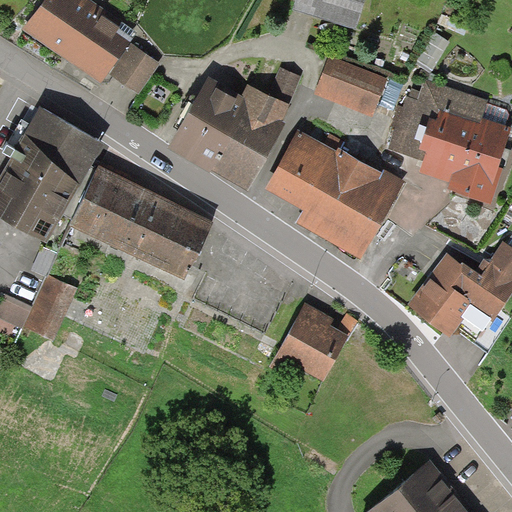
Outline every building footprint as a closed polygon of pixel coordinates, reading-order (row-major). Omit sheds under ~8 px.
[(46,0),(25,31),(104,84),(132,44),(117,34),(125,23),(91,0),(46,0)] [(297,0),(293,12),(356,31),(365,0),(297,0)] [(439,38),(425,69),(439,75),(453,44),(439,38)] [(131,45),(109,77),(137,96),(159,64),(131,45)] [(384,81),(326,58),(311,95),(369,118),(384,81)] [(266,98),(288,108),(301,80),(279,70),(266,98)] [(205,80),(166,151),(243,193),(288,108),(266,98),(244,85),(238,97),(205,80)] [(415,101),(404,98),(390,151),(418,159),(414,173),(446,182),(443,195),(486,206),(511,112),(511,107),(420,83),(415,101)] [(104,144),(41,109),(30,128),(22,124),(2,158),(9,162),(0,178),(0,220),(47,247),(104,144)] [(401,186),(297,129),(264,189),(303,211),(294,227),(358,262),(401,186)] [(212,224),(96,168),(66,228),(183,285),(212,224)] [(443,253),(426,279),(467,307),(492,324),(511,294),(511,251),(503,245),(480,278),(443,253)] [(75,288),(46,276),(32,307),(24,327),(52,339),(75,288)] [(467,307),(426,279),(404,310),(446,339),(467,307)] [(0,316),(24,327),(32,307),(5,294),(0,304),(0,316)] [(303,303),(266,366),(289,379),(296,367),(324,383),(359,323),(345,315),(336,331),(327,326),(331,319),(303,303)] [(365,511),(470,511),(431,461),(365,511)]
